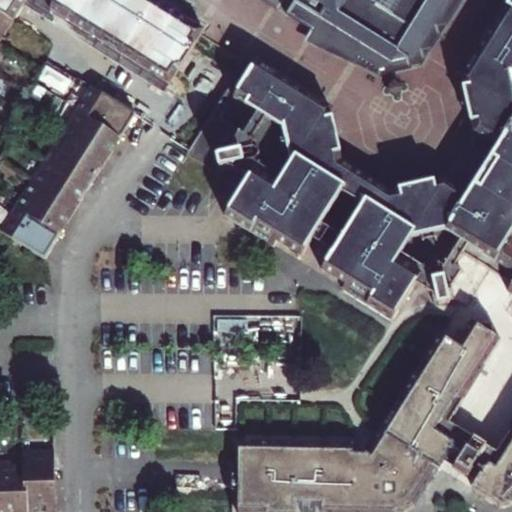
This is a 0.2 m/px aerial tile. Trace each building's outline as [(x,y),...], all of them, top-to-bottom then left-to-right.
[(0,0),(0,44),(15,20),(27,0),(57,0),(51,11),(168,84),(203,31),(166,8),(162,14),(138,0),(0,0)] [(424,50),(432,49),(442,34),(439,26),(447,24),(462,0),(298,0),(289,15),(312,29),(315,31),(328,29),(354,45),(358,59),(381,74),(382,74),(421,67),(427,57),(424,50)] [(511,8),(507,5),(462,78),(468,104),(474,132),(511,155),(511,8)] [(315,31),(312,29),(304,42),(359,67),(380,76),(381,74),(358,59),(354,45),(328,29),(315,31)] [(278,245),(300,259),(355,172),(342,164),(336,136),(330,110),(256,64),(235,99),(259,115),(246,136),(242,133),(231,152),(220,154),(221,158),(219,159),(221,169),(224,168),(225,174),(235,171),(249,180),(225,217),(275,249),(278,245)] [(83,202),(91,189),(95,182),(105,166),(110,158),(123,136),(135,116),(92,88),(3,234),(47,261),(56,246),(68,226),(83,202)] [(222,103),(188,156),(219,176),(225,174),(224,168),(221,169),(219,159),(221,158),(220,154),(235,129),(222,120),(229,108),(222,103)] [(449,302),(454,301),(451,291),(462,275),(455,270),(462,256),(511,287),(507,296),(511,298),(511,431),(472,495),(498,511),(506,509),(511,503),(511,223),(443,181),(418,187),(390,194),(376,186),(322,273),(346,288),(343,293),(391,324),(417,285),(432,296),(434,305),(438,305),(439,308),(450,306),(449,302)] [(414,511),(419,505),(437,475),(461,435),(446,427),(500,344),(471,326),(464,337),(458,333),(450,345),(439,338),(365,458),(352,457),(351,447),(238,445),(238,511),(414,511)] [(465,482),(485,451),(486,448),(473,440),(452,474),(465,482)] [(0,511),(58,511),(57,452),(24,453),(24,462),(0,462),(0,511)]
